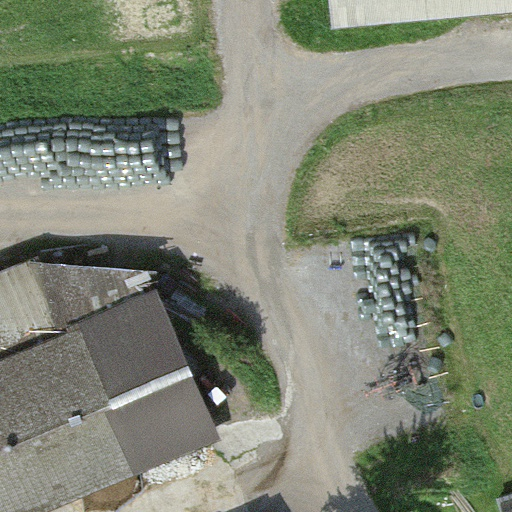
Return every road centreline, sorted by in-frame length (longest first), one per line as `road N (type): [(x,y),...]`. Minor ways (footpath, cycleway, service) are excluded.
road 1 (track): [(368,511),(334,470),(249,181),(232,0)]
road 2 (track): [(245,141),(355,78),(511,63)]
road 3 (track): [(249,181),(0,213)]
